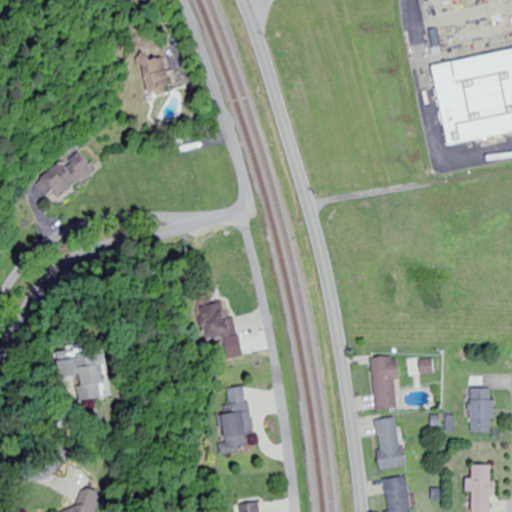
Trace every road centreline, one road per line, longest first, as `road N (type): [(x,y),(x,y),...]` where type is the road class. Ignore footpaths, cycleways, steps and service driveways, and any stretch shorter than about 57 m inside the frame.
road 1 (residential): [(366,511),(326,273),(242,0)]
road 2 (residential): [(272,511),(249,215),(171,0)]
road 3 (residential): [(0,381),(10,320),(36,255),(146,217),(249,215)]
